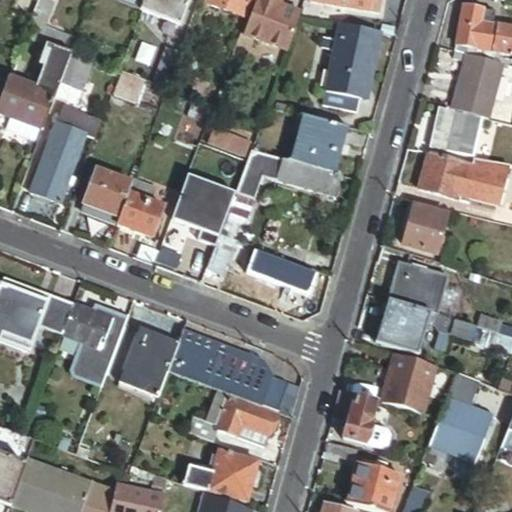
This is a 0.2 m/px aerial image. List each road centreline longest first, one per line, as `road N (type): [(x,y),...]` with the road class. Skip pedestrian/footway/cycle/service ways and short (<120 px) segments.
road 1 (residential): [(428,0),(327,351)]
road 2 (residential): [(0,229),(327,351)]
road 3 (residential): [(327,351),(288,511)]
